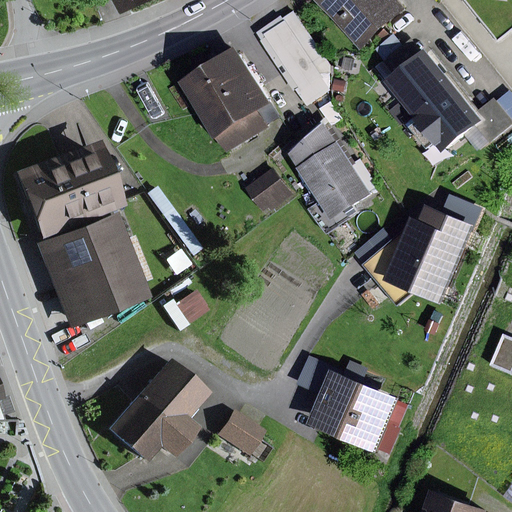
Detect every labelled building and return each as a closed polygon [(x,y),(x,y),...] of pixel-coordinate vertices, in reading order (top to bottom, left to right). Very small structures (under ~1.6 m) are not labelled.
[(104,0),(112,15),(140,0),(104,0)] [(316,0),(362,50),(407,10),(398,0),(316,0)] [(290,14),(283,3),(270,12),(276,20),(257,33),(262,40),(261,41),(278,67),(283,63),(300,88),(296,90),(308,107),(332,91),(323,78),(335,70),(294,11),(290,14)] [(394,35),(376,50),(385,61),(388,59),(398,72),(422,52),(412,39),(403,46),(394,35)] [(198,115),(255,80),(235,47),(178,83),(198,115)] [(398,72),(384,82),(414,120),(455,87),(425,50),(422,52),(398,72)] [(355,58),(343,56),(341,67),(353,69),(355,58)] [(279,118),(255,80),(198,115),(214,141),(218,138),(227,153),(269,127),(267,124),(279,118)] [(345,92),(347,82),(335,80),(333,90),(345,92)] [(455,87),(414,120),(442,155),(477,127),(483,122),(476,113),(455,87)] [(511,119),(494,99),(476,113),(483,122),(477,127),(492,144),(511,127),(511,119)] [(331,102),(320,110),(332,127),(343,120),(331,102)] [(324,123),(289,155),(322,205),(312,212),(326,235),(360,213),(355,205),(380,188),(361,160),(352,165),(324,123)] [(276,163),(289,151),(283,142),(269,156),(276,163)] [(125,208),(100,143),(20,173),(44,238),(125,208)] [(274,167),(245,189),(264,214),(269,210),(272,213),(295,196),(274,167)] [(146,192),(145,192),(191,257),(200,251),(155,186),(146,192)] [(442,305),(482,208),(450,195),(442,214),(425,207),(419,221),(411,218),(385,281),(442,305)] [(119,213),(38,245),(71,329),(152,298),(119,213)] [(511,337),(504,335),(490,367),(511,375),(511,337)] [(204,392),(162,356),(99,430),(138,463),(152,447),(165,458),(191,427),(181,419),(204,392)] [(329,364),(310,356),(297,385),(317,393),(329,364)] [(398,398),(331,370),(308,426),(376,454),(398,398)] [(419,384),(394,374),(387,391),(412,401),(419,384)] [(0,420),(6,421),(4,415),(14,411),(9,398),(6,399),(0,381),(0,420)] [(263,432),(230,409),(213,433),(246,456),(263,432)] [(433,493),(426,511),(486,511),(487,511),(433,493)]
